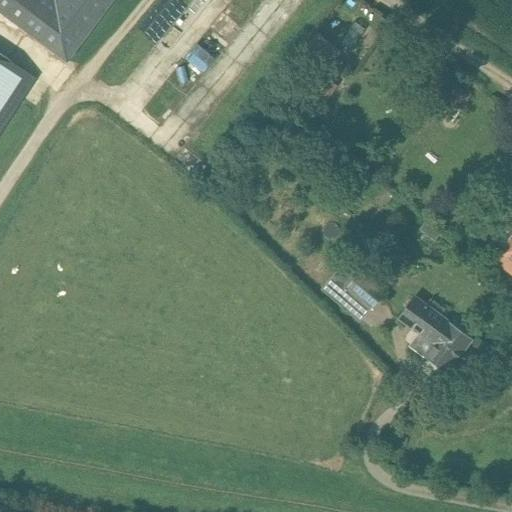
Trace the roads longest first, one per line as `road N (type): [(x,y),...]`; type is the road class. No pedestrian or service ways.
road 1 (track): [(349,511),(0,450)]
road 2 (residential): [(511,510),(408,493),(383,481),(368,451),(372,432),(390,413),(496,356)]
road 3 (track): [(0,198),(61,102),(147,0)]
road 4 (track): [(386,0),(511,86)]
